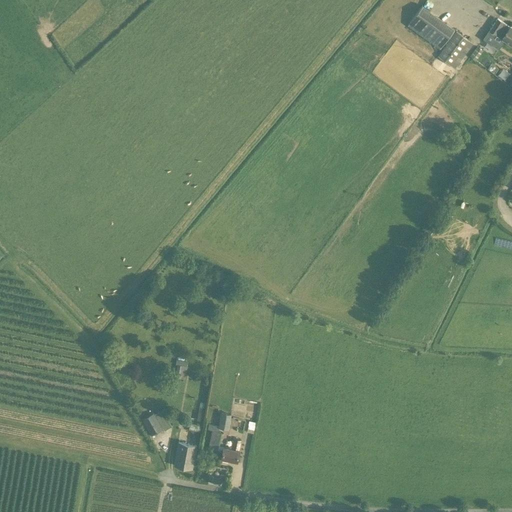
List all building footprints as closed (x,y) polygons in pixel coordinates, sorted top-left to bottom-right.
[(440,49),(454,29),(422,6),(408,26),(440,49)] [(489,29),(486,35),(498,43),(502,38),(511,44),(511,28),(496,18),(489,29)] [(473,43),(456,30),(438,57),(455,69),(473,43)] [(218,427),(228,429),(231,414),(221,412),(218,427)] [(154,413),(143,418),(152,434),(163,429),(154,413)] [(221,432),(211,430),(207,449),(217,451),(221,432)] [(241,439),(233,437),(230,448),(223,446),(220,457),(236,461),(241,439)] [(174,465),(191,469),(196,445),(178,442),(174,465)]
